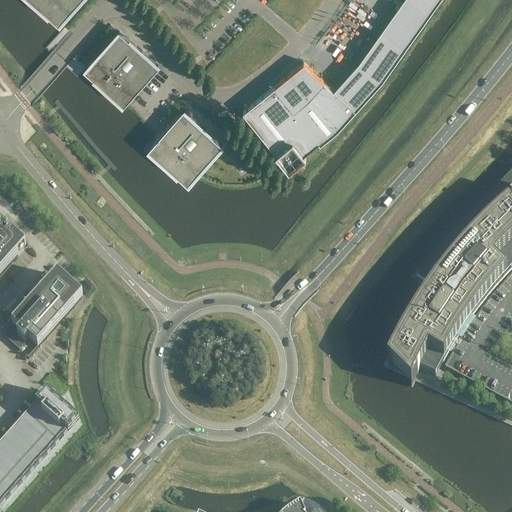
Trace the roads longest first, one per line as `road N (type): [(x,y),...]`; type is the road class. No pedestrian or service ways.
road 1 (secondary): [(274,319),(511,52)]
road 2 (unclassified): [(337,0),(301,47),(227,102),(200,95),(119,0)]
road 3 (unclassified): [(171,321),(0,124)]
road 4 (unclassified): [(0,124),(117,0)]
road 5 (unclassified): [(406,511),(284,403)]
road 6 (unclassified): [(269,421),(377,511)]
road 7 (secondary): [(167,410),(81,511)]
road 8 (secondary): [(100,511),(185,425)]
